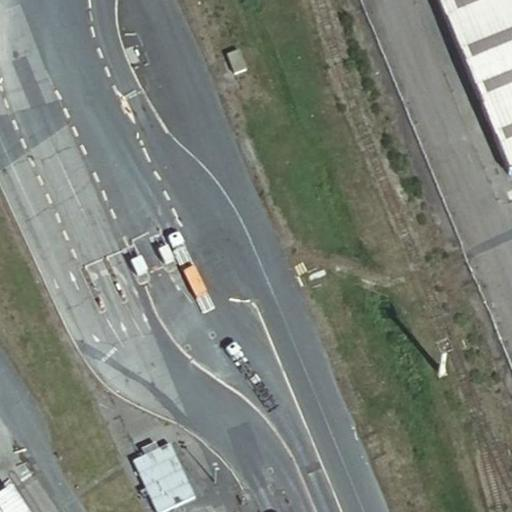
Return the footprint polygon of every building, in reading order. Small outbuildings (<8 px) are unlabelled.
[(511,158),(511,0),(439,0),(506,161),(511,158)] [(125,51),(131,65),(138,62),(132,48),(125,51)] [(241,55),(227,59),(233,79),(247,75),(241,55)] [(134,466),(156,511),(177,511),(198,502),(171,447),(158,454),(154,445),(143,451),(147,460),(134,466)] [(0,511),(19,511),(4,488),(0,490),(0,511)]
